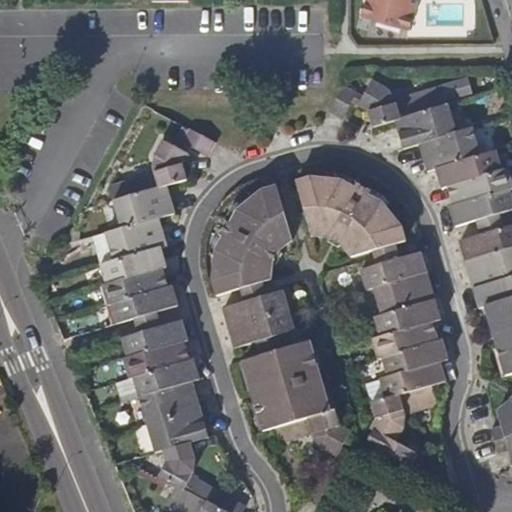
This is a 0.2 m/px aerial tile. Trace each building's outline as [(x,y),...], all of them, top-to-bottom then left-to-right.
[(418,0),(365,0),(363,12),(412,25),(418,0)] [(375,126),(397,120),(436,108),(431,93),(398,102),(396,95),(388,86),(374,79),(360,104),(371,110),(375,126)] [(358,92),(344,83),(330,109),(343,118),(358,92)] [(450,104),(436,108),(397,120),(405,147),(421,142),(458,131),(450,104)] [(217,142),(191,127),(184,141),(210,154),(217,142)] [(438,167),(483,154),(474,127),(458,131),(421,142),(429,170),(438,167)] [(123,180),(127,196),(168,184),(188,179),(185,167),(184,162),(189,152),(164,139),(156,154),(154,163),(156,171),(123,180)] [(499,150),(483,154),(438,167),(443,187),(450,185),(504,169),(499,150)] [(511,175),(510,168),(504,169),(450,185),(456,204),(511,188),(511,187),(511,175)] [(353,255),(375,249),(397,243),(406,240),(403,224),(383,201),(370,193),(371,190),(360,183),(357,187),(345,179),(312,176),(298,180),(313,234),(329,235),(343,242),(353,255)] [(168,184),(127,196),(114,200),(122,227),(160,216),(176,211),(168,184)] [(242,287),(264,281),(273,278),(273,263),(283,248),(294,238),(278,185),(265,189),(239,209),(231,222),(228,220),(220,234),(224,236),(216,249),(214,283),(217,294),(242,287)] [(511,209),(511,190),(511,188),(456,204),(450,205),(457,226),(479,219),(501,213),(511,209)] [(168,244),(160,216),(122,227),(107,231),(115,259),(162,246),(168,244)] [(467,260),(511,247),(511,225),(505,228),(483,234),(461,240),(467,260)] [(399,250),(397,243),(375,249),(377,256),(379,264),(401,258),(399,250)] [(168,265),(162,246),(115,259),(102,263),(108,283),(164,267),(168,265)] [(511,275),(511,247),(467,260),(475,287),(511,275)] [(368,289),(376,287),(428,271),(423,252),(401,258),(379,264),(362,269),(368,289)] [(164,267),(108,283),(104,284),(109,304),(114,302),(169,286),(164,267)] [(428,271),(376,287),(383,313),(436,298),(428,271)] [(511,275),(475,287),(480,307),(487,305),(511,297),(511,275)] [(246,301),(269,295),(266,287),(264,281),(242,287),(244,294),(246,301)] [(174,285),(169,286),(114,302),(120,322),(136,317),(158,311),(180,304),(174,285)] [(284,290),(269,295),(246,301),(225,307),(230,327),(290,310),(284,290)] [(511,297),(487,305),(507,375),(511,373),(511,297)] [(442,318),(436,298),(383,313),(376,316),(381,336),(433,320),(442,318)] [(296,330),(290,310),(230,327),(236,347),(257,341),(280,335),(296,330)] [(130,356),(185,340),(190,338),(184,319),(162,325),(140,332),(124,336),(130,356)] [(439,340),(433,320),(381,336),(374,338),(379,358),(384,356),(439,340)] [(280,335),(257,341),(261,355),(283,349),(282,343),(280,335)] [(444,339),(439,340),(384,356),(389,375),(442,360),(450,358),(444,339)] [(191,360),(185,340),(130,356),(125,358),(130,377),(135,376),(191,360)] [(264,430),(276,426),(324,412),(322,403),(329,402),(315,351),(306,353),(304,343),(283,349),(261,355),(244,360),(264,430)] [(196,358),(191,360),(135,376),(141,396),(194,380),(202,378),(196,358)] [(448,379),(442,360),(389,375),(381,378),(386,398),(434,384),(448,379)] [(386,398),(381,378),(367,382),(373,401),(386,398)] [(202,407),(194,380),(141,396),(149,423),(202,407)] [(434,384),(386,398),(373,401),(378,418),(373,427),(374,427),(366,440),(410,465),(417,451),(411,448),(409,442),(404,439),(398,441),(406,426),(407,414),(406,409),(439,400),(434,384)] [(0,400),(9,397),(5,386),(0,387),(0,400)] [(498,411),(503,426),(509,449),(511,458),(511,398),(510,401),(498,411)] [(210,437),(202,407),(149,423),(157,452),(164,450),(192,442),(210,437)] [(337,408),(324,412),(276,426),(281,442),(314,432),(316,437),(321,443),(325,447),(337,454),(328,471),(340,479),(354,453),(343,446),(352,430),(341,424),(337,408)] [(500,452),(509,449),(503,426),(493,428),(496,440),(500,452)] [(159,476),(177,485),(226,511),(242,511),(246,505),(191,474),(195,468),(195,453),(192,442),(164,450),(167,461),(159,476)] [(226,511),(177,485),(170,497),(195,511),(226,511)]
